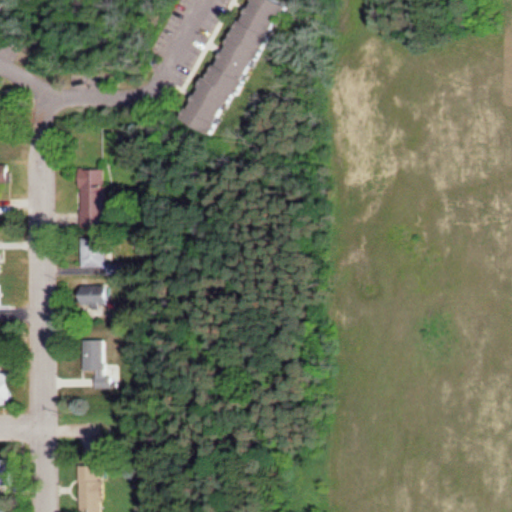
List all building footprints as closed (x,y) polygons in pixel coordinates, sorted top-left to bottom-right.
[(290,2),(284,0),(251,0),(195,119),(228,135),(290,2)] [(0,180),(14,181),(14,164),(0,163),(0,180)] [(112,167),(86,167),(86,223),(111,223),(112,167)] [(111,236),(87,236),(87,267),(111,267),(111,236)] [(88,283),(88,306),(118,306),(118,283),(88,283)] [(111,338),(90,338),(90,387),(111,387),(111,338)] [(0,458),(0,484),(19,485),(19,459),(0,458)] [(108,511),(109,465),(85,465),(85,511),(108,511)] [(0,511),(21,511),(22,502),(0,501),(0,511)]
